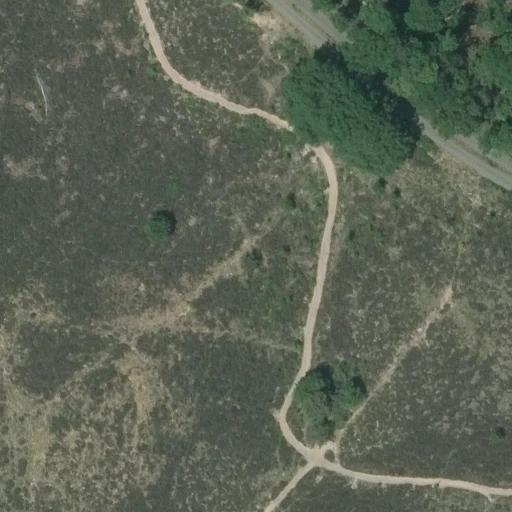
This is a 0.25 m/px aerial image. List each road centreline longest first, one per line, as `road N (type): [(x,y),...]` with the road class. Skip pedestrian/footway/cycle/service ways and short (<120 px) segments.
road 1 (unclassified): [(274,0),(460,156),(511,186)]
road 2 (unclassified): [(511,169),(423,109),(295,0)]
